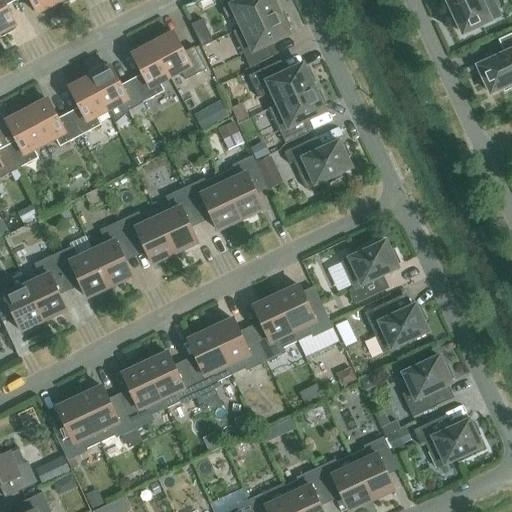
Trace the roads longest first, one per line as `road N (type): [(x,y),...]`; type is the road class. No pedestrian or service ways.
road 1 (residential): [(0,403),(397,202)]
road 2 (residential): [(511,446),(397,202)]
road 3 (residential): [(397,202),(303,0)]
road 4 (residential): [(0,91),(178,0)]
road 5 (residential): [(412,0),(485,160)]
